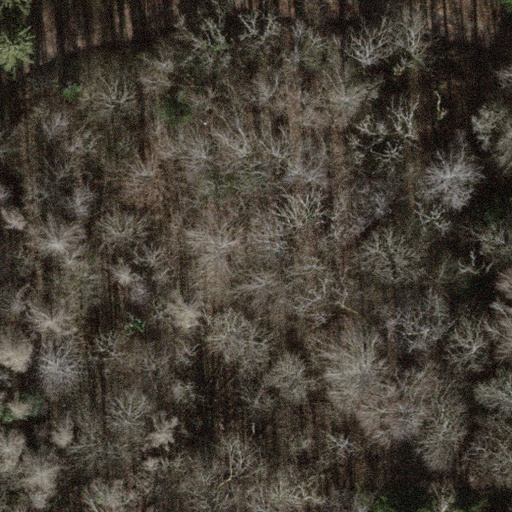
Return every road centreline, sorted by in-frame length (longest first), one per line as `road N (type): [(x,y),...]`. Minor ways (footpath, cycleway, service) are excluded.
road 1 (track): [(176,0),(0,65)]
road 2 (track): [(354,0),(511,33)]
